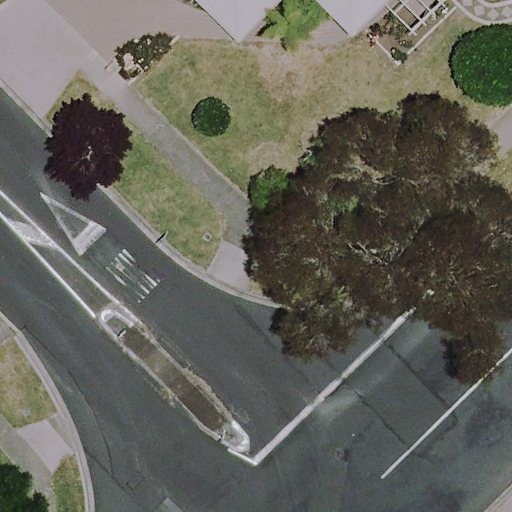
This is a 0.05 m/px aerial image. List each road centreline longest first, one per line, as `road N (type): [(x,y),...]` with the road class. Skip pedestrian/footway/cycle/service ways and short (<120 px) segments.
road 1 (residential): [(301,511),(0,206)]
road 2 (tertiary): [(511,349),(347,511)]
